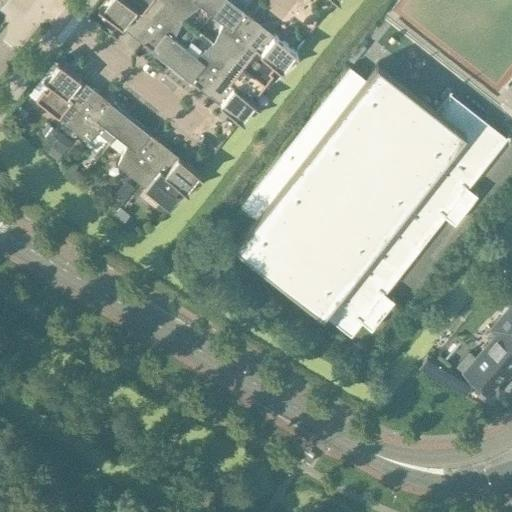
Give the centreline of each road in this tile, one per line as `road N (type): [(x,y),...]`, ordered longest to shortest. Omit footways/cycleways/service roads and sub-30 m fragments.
road 1 (tertiary): [(511,449),(490,462),(431,472),(376,459),(0,232)]
road 2 (residential): [(210,138),(38,5)]
